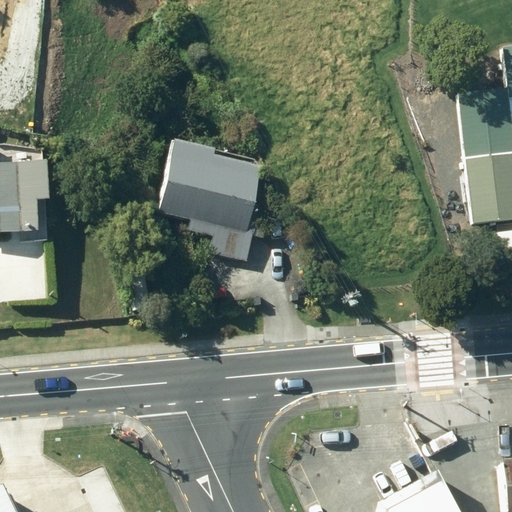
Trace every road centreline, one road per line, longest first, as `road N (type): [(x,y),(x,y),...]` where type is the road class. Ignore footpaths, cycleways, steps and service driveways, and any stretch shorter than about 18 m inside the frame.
road 1 (secondary): [(173,377),(511,348)]
road 2 (secondary): [(0,392),(173,377)]
road 3 (residential): [(234,511),(173,377)]
